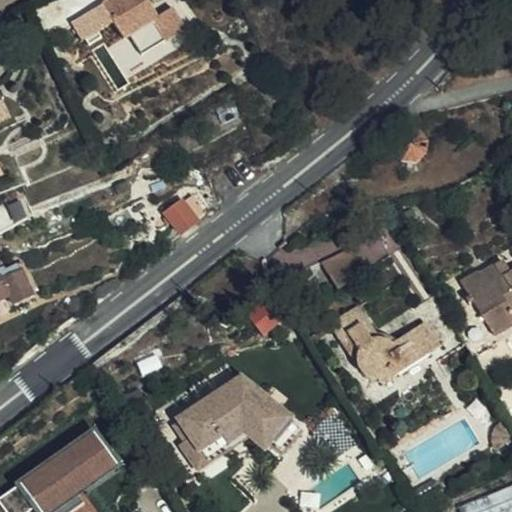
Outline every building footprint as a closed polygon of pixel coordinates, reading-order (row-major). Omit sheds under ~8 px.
[(101,0),(94,4),(108,30),(119,24),(126,42),(84,58),(83,57),(75,61),(86,77),(105,66),(127,55),(124,48),(148,35),(155,49),(178,36),(165,10),(159,14),(150,19),(143,7),(139,0),(101,0)] [(92,20),(85,2),(62,12),(71,30),(92,20)] [(152,2),(143,7),(150,19),(159,14),(152,2)] [(119,24),(108,30),(113,40),(83,57),(84,58),(126,42),(119,24)] [(127,55),(105,66),(109,73),(155,49),(148,35),(124,48),(127,55)] [(306,102),(318,95),(313,86),(301,94),(306,102)] [(426,142),(419,133),(407,132),(397,140),(396,152),(403,161),(417,161),(425,155),(426,142)] [(218,201),(245,180),(229,160),(210,175),(206,172),(198,178),(218,201)] [(164,212),(180,235),(209,215),(193,192),(164,212)] [(370,272),(354,249),(323,265),(341,291),(370,272)] [(240,263),(234,255),(226,262),(232,270),(240,263)] [(503,259),(494,265),(502,276),(511,270),(503,259)] [(0,306),(16,299),(1,265),(0,265),(0,306)] [(494,265),(461,284),(478,312),(485,308),(500,332),(511,325),(511,313),(511,312),(511,310),(511,269),(511,270),(502,276),(494,265)] [(282,286),(292,300),(324,283),(314,269),(282,286)] [(388,337),(367,308),(341,327),(372,368),(368,371),(373,376),(380,380),(389,381),(393,380),(396,383),(450,344),(433,321),(407,340),(403,337),(397,336),(388,337)] [(485,308),(478,312),(493,336),(500,332),(485,308)] [(166,368),(162,357),(140,366),(145,378),(166,368)] [(312,421),(247,374),(177,421),(204,460),(253,429),(289,453),(312,421)] [(115,457),(96,431),(80,443),(78,440),(41,468),(42,470),(1,501),(9,511),(31,511),(39,506),(43,511),(53,511),(86,487),(78,475),(92,465),(97,471),(115,457)] [(120,464),(115,457),(97,471),(92,465),(78,475),(86,487),(120,464)] [(511,511),(511,487),(463,507),(465,511),(511,511)]
